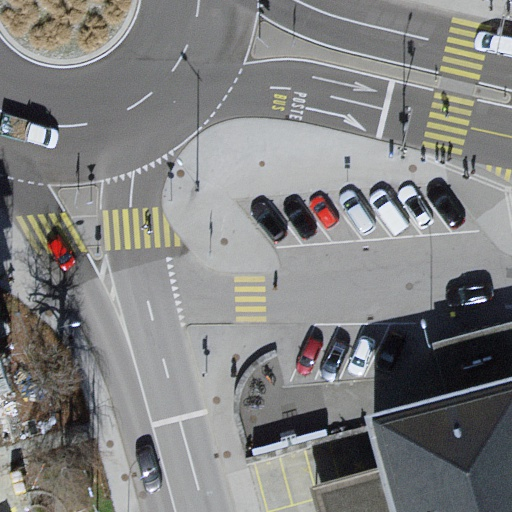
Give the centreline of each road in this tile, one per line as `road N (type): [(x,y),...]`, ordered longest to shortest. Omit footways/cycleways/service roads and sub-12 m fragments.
road 1 (residential): [(0,129),(133,422),(161,511)]
road 2 (residential): [(511,281),(291,299),(144,283)]
road 3 (primary): [(149,94),(281,87),(511,134)]
road 4 (residential): [(208,511),(144,283)]
road 5 (primary): [(511,66),(300,0)]
road 6 (residential): [(144,283),(131,224),(135,103)]
road 7 (primary): [(0,109),(69,124),(135,103)]
